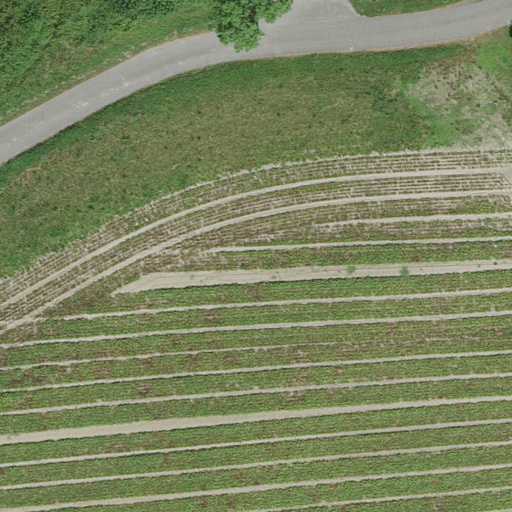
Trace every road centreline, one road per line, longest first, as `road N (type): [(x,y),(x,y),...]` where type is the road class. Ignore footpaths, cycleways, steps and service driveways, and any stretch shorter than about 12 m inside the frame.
road 1 (track): [(309,0),(180,56),(0,158)]
road 2 (unknown): [(303,9),(451,0)]
